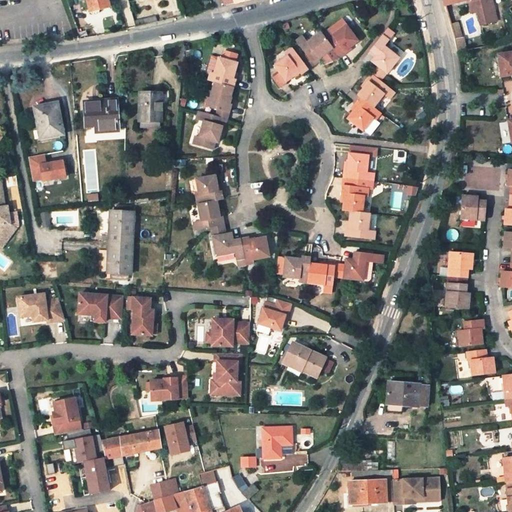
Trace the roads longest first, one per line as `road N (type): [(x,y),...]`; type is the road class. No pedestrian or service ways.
road 1 (residential): [(429,0),(449,93),(446,150),(380,347)]
road 2 (residential): [(239,303),(173,298),(175,347),(166,360),(66,351),(12,357)]
road 3 (residential): [(0,62),(114,47),(248,16)]
road 4 (residential): [(380,347),(300,511)]
road 5 (residential): [(495,179),(491,297),(500,340),(511,351)]
road 6 (residential): [(12,357),(41,511)]
road 7 (residential): [(323,240),(318,203),(326,138),(294,110)]
